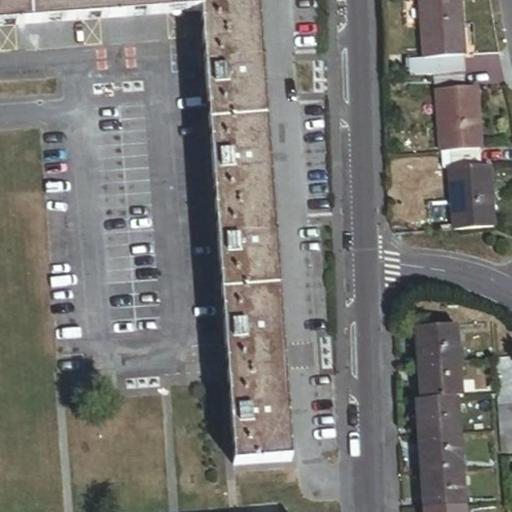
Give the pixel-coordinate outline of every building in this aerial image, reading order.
[(291,463),(255,0),(0,0),(0,29),(199,14),(233,467),(291,463)] [(422,0),(424,26),(419,26),(422,60),(430,60),(456,58),(454,30),(459,30),(457,0),(422,0)] [(433,76),(461,74),(460,58),(456,58),(430,60),(431,76),(433,76)] [(422,60),(409,61),(410,78),(431,76),(430,60),(422,60)] [(462,90),(461,74),(433,76),(434,93),(462,90)] [(476,151),(478,151),(475,117),(470,117),(468,90),(462,90),(434,93),(437,127),(441,126),(444,154),(447,154),(476,151)] [(447,154),(449,170),(478,168),(476,151),(447,154)] [(455,205),(457,232),(491,229),(488,197),(484,197),(481,168),(478,168),(449,170),(447,171),(449,205),(455,205)] [(418,368),(459,365),(456,328),(415,331),(418,368)] [(511,362),(493,364),(495,379),(511,377),(511,362)] [(461,401),(459,365),(418,368),(420,404),(455,402),(461,401)] [(511,377),(495,379),(496,393),(511,391),(511,377)] [(511,391),(496,393),(497,410),(511,408),(511,391)] [(419,439),(458,436),(455,402),(420,404),(416,405),(419,439)] [(511,408),(497,410),(499,426),(511,424),(511,408)] [(511,424),(499,426),(500,442),(511,440),(511,424)] [(421,476),(461,473),(458,436),(419,439),(421,476)] [(511,440),(500,442),(502,457),(511,456),(511,440)] [(424,511),(463,508),(461,473),(421,476),(424,511)]
